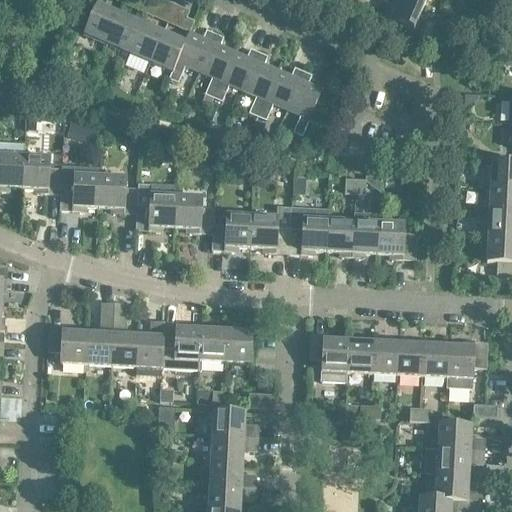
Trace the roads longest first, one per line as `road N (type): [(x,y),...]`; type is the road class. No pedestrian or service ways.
road 1 (residential): [(23,511),(23,417),(48,261)]
road 2 (residential): [(290,298),(197,297),(48,261)]
road 3 (residential): [(433,88),(227,0)]
road 4 (residential): [(511,312),(290,298)]
road 5 (residential): [(285,511),(290,298)]
